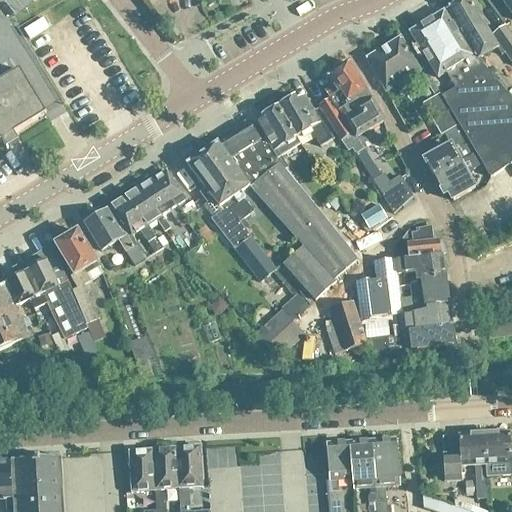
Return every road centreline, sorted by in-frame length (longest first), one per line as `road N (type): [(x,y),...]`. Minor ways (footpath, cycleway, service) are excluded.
road 1 (unclassified): [(511,400),(0,436)]
road 2 (residential): [(467,352),(449,236),(330,16)]
road 3 (tertiary): [(0,216),(192,99)]
road 4 (tertiary): [(192,99),(330,16)]
road 5 (unknown): [(402,408),(407,492),(446,511)]
road 6 (residential): [(192,99),(118,0)]
